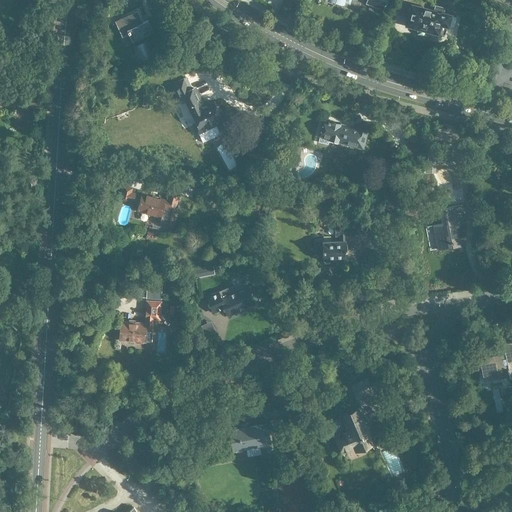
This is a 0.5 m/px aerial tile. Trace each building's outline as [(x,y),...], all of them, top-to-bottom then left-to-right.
[(367,0),(366,3),(383,9),(386,0),(367,0)] [(467,9),(473,10),(475,3),(469,1),(467,9)] [(406,25),(437,33),(438,31),(443,32),(445,25),(447,26),(447,25),(453,27),(456,17),(443,14),(445,7),(435,5),(433,11),(411,5),(406,25)] [(115,21),(122,37),(128,34),(132,42),(153,32),(147,20),(143,23),(139,14),(141,13),(139,8),(120,16),(121,18),(115,21)] [(178,97),(176,98),(178,103),(181,102),(185,100),(196,123),(192,125),(197,134),(222,122),(226,131),(234,127),(226,112),(222,114),(221,112),(217,105),(216,106),(214,101),(212,102),(211,100),(202,105),(193,88),(192,89),(186,76),(172,83),(178,97)] [(349,137),(364,141),(367,127),(359,125),(357,130),(323,120),(317,141),(328,144),(329,139),(347,144),(349,137)] [(408,139),(418,142),(420,135),(410,132),(408,139)] [(137,211),(145,213),(146,213),(155,216),(158,217),(156,223),(171,227),(180,194),(168,190),(165,198),(141,192),(140,194),(132,192),(133,188),(123,185),(119,200),(129,203),(130,201),(139,203),(137,211)] [(462,204),(439,209),(442,223),(433,225),(438,250),(459,246),(454,223),(465,221),(462,204)] [(391,229),(387,218),(378,222),(382,233),(391,229)] [(313,239),(313,242),(313,250),(314,250),(314,251),(322,251),(322,259),(346,258),(345,235),(357,234),(356,224),(337,225),(338,235),(339,235),(339,241),(322,241),(322,238),(313,239)] [(215,275),(213,267),(191,271),(193,280),(215,275)] [(251,293),(248,287),(247,286),(233,292),(231,286),(218,291),(205,296),(213,314),(224,309),(227,316),(236,312),(237,314),(244,311),(244,309),(255,304),(252,296),(253,296),(252,293),(251,293)] [(118,340),(117,341),(134,342),(134,343),(143,343),(143,342),(146,343),(146,342),(145,342),(145,341),(151,341),(152,332),(153,332),(154,320),(160,320),(162,301),(160,301),(160,294),(148,294),(148,300),(145,300),(144,324),(119,322),(118,340)] [(200,326),(204,337),(215,332),(211,321),(200,326)] [(511,378),(511,341),(503,344),(505,354),(481,359),(485,381),(508,376),(508,377),(509,377),(510,379),(511,378)] [(372,389),(365,378),(350,385),(357,397),(372,389)] [(372,444),(357,409),(342,416),(348,430),(336,436),(342,452),(355,447),(356,450),(372,444)] [(259,454),(258,446),(259,445),(261,458),(275,455),(272,442),(269,443),(266,424),(248,427),(247,424),(238,425),(239,429),(228,431),(232,450),(235,450),(235,452),(242,451),(241,448),(246,448),(248,456),(259,454)] [(238,504),(248,487),(212,466),(202,484),(238,504)]
